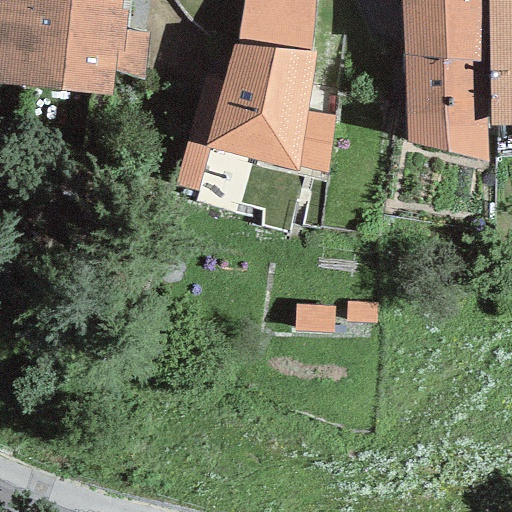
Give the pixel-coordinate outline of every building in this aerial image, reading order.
[(0,0),(0,84),(108,97),(110,78),(118,11),(119,0),(0,0)] [(242,0),(237,43),(310,53),(312,0),(242,0)] [(401,0),(404,56),(488,61),(486,0),(401,0)] [(511,0),(486,0),(488,61),(490,126),(511,125),(511,0)] [(127,12),(118,11),(110,78),(143,82),(149,33),(124,30),(127,12)] [(305,113),(313,53),(310,53),(237,43),(232,42),(223,77),(204,146),(209,147),(297,173),(298,167),(327,174),(333,116),(305,113)] [(488,61),(404,56),(406,141),(486,163),(486,125),(490,126),(488,61)] [(223,77),(207,73),(176,186),(197,192),(209,147),(204,146),(223,77)] [(345,301),(344,321),(377,322),(377,302),(345,301)] [(333,308),(294,306),(293,331),(332,333),(333,308)]
